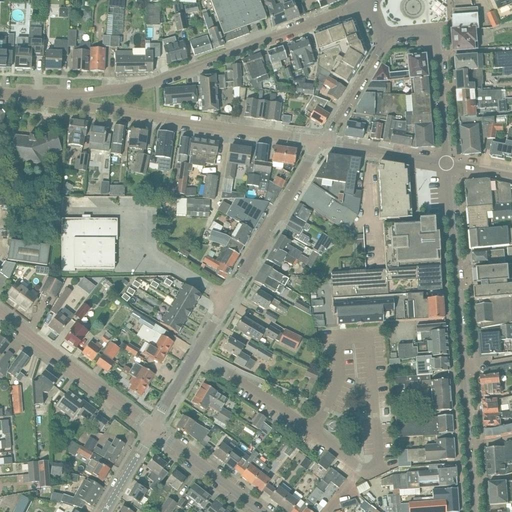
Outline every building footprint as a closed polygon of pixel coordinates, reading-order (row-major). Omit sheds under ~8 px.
[(110,36),(110,47),(119,47),(120,36),(112,36),(114,8),(125,9),(125,0),(124,0),(108,0),(106,36),(110,36)] [(211,0),(223,33),(226,43),(249,34),(246,26),(267,19),(259,0),(211,0)] [(272,27),(273,28),(287,22),(278,0),(277,0),(272,2),(272,1),(266,3),(269,10),(272,27)] [(278,0),(287,22),(299,17),(292,1),(287,3),(285,0),(278,0)] [(317,0),(321,8),(341,0),(317,0)] [(511,0),(488,0),(493,10),(496,11),(500,21),(511,16),(511,0)] [(159,26),(160,5),(146,5),(146,18),(153,18),(153,26),(159,26)] [(453,16),(454,30),(479,29),(478,18),(478,8),(453,10),(454,16),(453,16)] [(208,19),(205,9),(201,11),(202,15),(211,40),(214,49),(224,46),(221,36),(218,28),(214,29),(210,19),(208,19)] [(493,12),(487,15),(493,28),(499,25),(493,12)] [(184,13),(174,15),(177,31),(187,29),(184,13)] [(348,84),(366,54),(362,41),(364,40),(361,33),(359,34),(354,22),(351,20),(313,34),(320,58),(318,73),(329,79),(332,74),(348,84)] [(455,49),(455,51),(465,50),(478,49),(478,42),(476,42),(475,30),(479,29),(454,30),(453,31),(454,43),(453,45),(453,48),(455,49)] [(73,47),(73,61),(72,71),(89,71),(90,52),(90,43),(82,42),(78,47),(76,47),(77,31),(69,30),(68,41),(68,47),(73,47)] [(7,36),(0,35),(0,67),(1,68),(1,66),(11,66),(12,51),(7,51),(7,50),(6,50),(7,36)] [(161,40),(167,64),(187,59),(183,43),(177,44),(175,36),(161,40)] [(191,46),(194,56),(212,50),(209,41),(207,36),(190,42),(191,46)] [(44,38),(28,37),(28,49),(16,49),(15,68),(30,69),(31,56),(36,56),(36,57),(43,57),(44,45),(43,45),(44,38)] [(305,40),(303,38),(300,39),(300,41),(294,43),(293,42),(290,43),(290,44),(288,45),(296,71),(305,69),(314,65),(314,63),(315,63),(312,55),(307,39),(305,40)] [(68,56),(68,47),(68,41),(54,41),(54,52),(46,52),(46,70),(61,70),(61,56),(68,56)] [(152,72),(152,58),(160,58),(159,44),(150,44),(150,51),(145,51),(145,57),(145,66),(146,66),(146,72),(152,72)] [(274,73),(280,71),(280,69),(281,69),(279,62),(287,60),(283,47),(267,52),(270,62),(273,71),(274,73)] [(90,71),(104,72),(105,48),(91,48),(90,71)] [(115,52),(115,73),(146,72),(146,66),(145,66),(145,57),(132,57),(132,52),(118,52),(118,50),(116,50),(116,52),(115,52)] [(455,56),(456,71),(470,71),(470,72),(476,72),(476,70),(479,70),(483,69),(483,70),(511,67),(511,52),(482,54),(482,55),(478,55),(465,55),(455,56)] [(257,79),(258,89),(261,90),(261,82),(268,79),(263,63),(260,54),(251,57),(256,71),(257,79)] [(372,81),(382,81),(389,82),(417,78),(427,77),(427,75),(429,75),(427,57),(425,57),(425,55),(407,57),(409,72),(388,74),(388,69),(381,65),(372,81)] [(252,89),(258,89),(257,79),(256,71),(251,57),(242,61),(247,75),(252,89)] [(234,87),(239,88),(241,88),(240,65),(232,65),(234,87)] [(290,68),(284,70),(287,79),(293,77),(290,68)] [(470,71),(456,71),(455,73),(455,80),(457,80),(457,84),(459,85),(460,85),(461,90),(482,90),(482,85),(484,84),(483,77),(477,77),(476,72),(470,72),(470,71)] [(326,95),(337,102),(345,89),(335,82),(334,83),(329,79),(318,73),(317,81),(330,89),(326,95)] [(216,74),(199,74),(200,86),(201,102),(202,111),(219,110),(218,89),(227,89),(225,75),(217,75),(216,74)] [(410,81),(412,95),(429,96),(428,79),(418,80),(410,81)] [(371,83),(364,94),(389,95),(390,84),(381,83),(371,83)] [(296,94),(313,96),(314,96),(315,90),(315,88),(294,85),(296,94)] [(200,86),(163,89),(164,105),(201,102),(200,86)] [(501,90),(461,90),(462,102),(494,100),(494,96),(501,95),(501,90)] [(386,121),(382,142),(390,144),(416,149),(433,147),(429,96),(412,95),(412,96),(389,95),(364,94),(356,109),(356,113),(373,115),(383,116),(383,121),(386,121)] [(310,119),(322,126),(329,115),(322,111),(328,101),(318,98),(314,96),(313,96),(304,110),(307,112),(304,117),(309,120),(310,119)] [(244,117),(255,119),(258,101),(246,99),(244,117)] [(506,100),(462,102),(463,116),(477,115),(477,109),(497,107),(497,112),(508,111),(506,100)] [(255,119),(267,121),(270,102),(258,101),(255,119)] [(267,121),(279,122),(281,104),(270,102),(267,121)] [(371,123),(372,123),(373,115),(356,113),(356,114),(352,114),(347,123),(345,136),(362,139),(364,126),(370,127),(371,123)] [(379,121),(383,121),(383,116),(373,115),(372,123),(373,123),(370,139),(380,140),(382,125),(378,124),(379,121)] [(477,115),(463,116),(464,127),(489,125),(497,124),(507,125),(508,116),(477,118),(477,115)] [(70,120),(69,130),(68,134),(69,135),(69,134),(70,134),(68,145),(82,147),(84,136),(86,137),(86,132),(88,122),(70,120)] [(488,139),(488,140),(495,139),(497,131),(503,131),(504,125),(507,125),(497,124),(489,125),(488,139)] [(89,143),(90,143),(89,149),(109,152),(110,144),(111,134),(105,134),(106,127),(92,125),(91,135),(89,143)] [(464,127),(461,127),(462,131),(461,131),(463,155),(481,154),(481,145),(484,144),(485,138),(488,139),(489,125),(464,127)] [(125,127),(114,126),(110,154),(121,155),(125,127)] [(492,158),(504,160),(505,156),(511,158),(511,156),(511,129),(509,129),(506,144),(493,141),(490,155),(492,158)] [(132,131),(131,140),(130,148),(139,149),(135,166),(146,169),(149,156),(143,154),(144,150),(146,132),(132,131)] [(147,181),(151,182),(152,174),(153,174),(157,158),(159,158),(157,171),(168,172),(169,172),(171,159),(170,159),(173,143),(174,134),(158,131),(155,157),(151,156),(149,166),(148,169),(149,169),(149,173),(148,173),(147,181)] [(14,136),(13,146),(12,160),(41,163),(41,157),(60,150),(54,132),(37,138),(37,135),(30,134),(29,138),(27,138),(28,137),(16,136),(16,137),(14,136)] [(177,162),(182,163),(179,178),(177,194),(184,194),(186,179),(187,171),(188,171),(189,162),(186,162),(187,157),(190,157),(192,140),(186,139),(185,137),(183,137),(182,138),(181,138),(177,162)] [(192,139),(192,140),(190,157),(189,162),(188,171),(192,172),(193,165),(204,167),(204,164),(214,165),(214,160),(215,160),(218,142),(192,139)] [(259,183),(268,184),(269,181),(270,172),(272,163),(267,163),(269,146),(256,144),(255,150),(250,149),(248,166),(247,166),(246,175),(248,176),(246,185),(258,187),(259,183)] [(236,165),(247,166),(248,166),(250,149),(231,147),(228,162),(225,179),(233,180),(236,165)] [(272,162),(283,164),(285,148),(274,147),(272,162)] [(282,170),(290,174),(294,166),(297,150),(285,148),(283,164),(282,170)] [(81,154),(79,170),(85,171),(88,155),(81,154)] [(320,169),(311,184),(342,205),(348,171),(349,171),(351,158),(328,155),(325,170),(320,169)] [(360,159),(351,158),(349,171),(348,171),(342,205),(357,216),(358,216),(361,191),(354,190),(356,173),(358,173),(360,159)] [(379,172),(380,186),(409,184),(408,168),(408,167),(380,162),(379,167),(378,167),(377,172),(379,172)] [(206,176),(203,198),(214,200),(218,178),(206,176)] [(268,203),(269,203),(272,205),(281,189),(277,186),(281,179),(277,177),(273,183),(269,181),(268,184),(264,202),(268,203)] [(277,186),(281,189),(285,182),(281,179),(277,186)] [(488,179),(466,181),(468,208),(511,204),(511,205),(511,196),(511,184),(488,179)] [(317,212),(324,217),(346,232),(357,216),(342,205),(311,184),(301,201),(317,212)] [(380,186),(381,203),(410,201),(409,184),(380,186)] [(155,195),(167,197),(169,190),(156,187),(155,195)] [(196,188),(185,188),(185,196),(196,196),(196,188)] [(231,238),(244,246),(269,203),(244,199),(235,199),(226,215),(239,222),(231,238)] [(186,216),(191,216),(209,217),(210,201),(187,200),(186,216)] [(410,201),(381,203),(381,214),(379,214),(379,220),(412,218),(410,201)] [(292,216),(305,223),(309,215),(308,215),(311,210),(299,204),(292,216)] [(468,208),(470,230),(489,228),(489,222),(511,219),(511,205),(511,204),(468,208)] [(320,223),(324,217),(317,212),(313,218),(320,223)] [(308,231),(311,226),(305,223),(292,216),(285,228),(296,235),(294,238),(306,245),(309,240),(308,238),(302,235),(304,230),(306,231),(308,231)] [(62,219),(62,272),(74,272),(74,269),(114,269),(114,240),(117,240),(117,219),(62,219)] [(387,269),(387,270),(440,266),(438,224),(437,224),(436,220),(434,220),(434,219),(419,220),(419,221),(383,223),(386,269),(387,269)] [(470,231),(471,249),(481,248),(511,245),(511,229),(509,229),(508,227),(480,230),(470,231)] [(224,246),(239,255),(244,246),(231,238),(227,236),(211,231),(209,240),(224,246)] [(318,240),(324,244),(319,251),(323,253),(337,243),(323,233),(318,240)] [(281,235),(274,247),(298,261),(304,263),(307,257),(296,251),(290,248),(291,246),(289,245),(291,241),(290,240),(281,235)] [(356,240),(356,253),(364,252),(363,235),(357,235),(357,240),(356,240)] [(7,260),(47,265),(50,246),(10,240),(7,260)] [(220,263),(231,269),(239,255),(224,246),(216,261),(220,263)] [(274,264),(277,265),(280,267),(284,261),(292,265),(293,264),(295,265),(298,261),(274,247),(267,260),(274,264),(273,264),(274,264)] [(180,248),(177,253),(186,259),(189,254),(180,248)] [(472,253),(473,265),(489,263),(490,267),(506,266),(504,250),(472,253)] [(217,275),(225,279),(227,276),(231,269),(220,263),(216,261),(207,256),(203,262),(219,271),(217,275)] [(0,272),(9,279),(15,264),(7,262),(6,261),(1,267),(0,266),(0,272)] [(475,288),(476,297),(508,293),(511,292),(511,264),(509,265),(509,266),(473,269),(475,284),(478,284),(478,288),(475,288)] [(264,265),(259,272),(284,287),(289,279),(272,270),(264,265)] [(387,270),(330,273),(332,299),(425,293),(425,291),(442,290),(440,266),(387,270)] [(254,281),(267,288),(275,293),(276,291),(280,294),(284,287),(259,272),(254,281)] [(311,284),(323,284),(323,272),(311,272),(311,284)] [(296,283),(306,288),(305,276),(300,276),(296,283)] [(43,291),(54,296),(61,284),(49,278),(43,291)] [(17,283),(14,288),(8,296),(27,310),(36,298),(17,283)] [(183,284),(179,292),(197,303),(197,302),(201,296),(201,295),(183,284)] [(71,291),(66,288),(50,311),(55,315),(71,291)] [(277,308),(281,311),(285,314),(288,308),(284,306),(280,303),(273,299),(259,290),(252,302),(266,310),(270,304),(276,308),(277,308)] [(179,292),(174,300),(192,311),(197,303),(179,292)] [(481,323),(482,329),(511,322),(511,292),(508,293),(476,297),(476,301),(479,300),(480,305),(476,305),(478,324),(481,323)] [(332,299),(331,299),(331,306),(332,305),(333,315),(336,315),(336,325),(444,319),(442,298),(425,299),(425,293),(332,299)] [(124,294),(121,298),(126,302),(130,298),(124,294)] [(174,300),(169,308),(187,318),(188,318),(192,311),(174,300)] [(311,316),(310,307),(297,300),(294,306),(311,316)] [(90,308),(84,304),(75,315),(81,320),(90,308)] [(169,308),(165,315),(183,326),(187,318),(169,308)] [(60,313),(55,319),(48,327),(59,335),(73,316),(64,309),(61,314),(60,313)] [(131,316),(139,321),(138,322),(143,325),(151,330),(155,324),(134,311),(131,316)] [(264,317),(275,323),(278,318),(267,312),(264,317)] [(165,315),(160,323),(178,334),(179,333),(183,327),(182,327),(183,326),(165,315)] [(323,315),(312,315),(313,321),(313,327),(317,327),(320,327),(324,327),(324,321),(323,321),(323,315)] [(278,342),(295,350),(296,351),(302,338),(294,334),(285,330),(283,334),(280,333),(280,332),(268,326),(265,331),(257,326),(243,317),(236,329),(259,342),(264,334),(275,340),(275,339),(279,341),(278,342)] [(136,321),(132,318),(127,326),(131,329),(136,321)] [(78,325),(75,323),(70,329),(72,331),(65,340),(76,348),(88,332),(82,328),(82,326),(80,324),(78,325)] [(423,344),(397,346),(398,359),(416,358),(431,357),(448,355),(446,331),(445,324),(416,327),(416,333),(420,333),(421,341),(423,341),(423,344)] [(143,325),(137,335),(149,343),(167,354),(173,342),(165,337),(161,335),(156,332),(155,333),(151,330),(143,325)] [(492,354),(492,357),(497,356),(497,354),(511,352),(511,325),(501,326),(501,328),(488,329),(489,335),(481,335),(481,341),(483,341),(484,355),(492,354)] [(107,332),(101,340),(106,344),(112,336),(107,332)] [(0,337),(0,356),(4,352),(10,345),(0,337)] [(244,347),(238,343),(230,338),(223,349),(237,357),(234,362),(244,368),(249,359),(240,353),(244,347)] [(268,363),(273,355),(249,341),(244,349),(268,363)] [(91,342),(88,345),(82,353),(92,361),(99,353),(103,347),(97,342),(94,345),(91,342)] [(160,365),(167,354),(152,344),(149,343),(142,354),(160,365)] [(139,350),(129,344),(125,350),(135,357),(139,350)] [(0,373),(5,377),(6,372),(9,364),(7,363),(13,355),(8,351),(0,361),(0,368),(1,369),(0,370),(0,373)] [(6,372),(20,382),(24,376),(20,372),(29,359),(21,353),(15,361),(6,372)] [(103,354),(102,356),(96,364),(108,372),(115,362),(103,354)] [(417,376),(430,375),(432,375),(432,372),(449,371),(448,358),(431,360),(431,357),(416,358),(409,358),(409,364),(416,363),(417,376)] [(154,374),(146,369),(142,367),(135,363),(133,366),(131,370),(125,366),(123,370),(129,374),(133,377),(148,386),(154,374)] [(483,372),(484,372),(484,376),(511,371),(511,363),(486,368),(484,366),(482,367),(480,369),(481,371),(483,372)] [(308,368),(304,376),(310,378),(308,383),(314,386),(319,373),(308,368)] [(57,381),(45,371),(37,382),(37,383),(32,383),(34,405),(43,404),(42,393),(48,393),(57,381)] [(450,374),(391,378),(394,414),(420,412),(420,409),(430,409),(431,412),(453,410),(450,374)] [(482,386),(483,397),(490,396),(490,395),(501,394),(499,375),(490,376),(484,377),(481,377),(482,386)] [(133,377),(129,384),(132,385),(129,389),(133,392),(132,394),(138,397),(139,395),(141,397),(144,392),(146,392),(149,388),(148,386),(133,377)] [(203,384),(197,393),(233,415),(233,414),(223,408),(226,403),(227,400),(216,393),(217,392),(203,384)] [(20,386),(8,387),(9,392),(10,391),(10,394),(12,394),(14,414),(22,413),(20,386)] [(78,414),(88,423),(97,411),(80,398),(78,399),(68,391),(56,407),(73,420),(78,414)] [(208,407),(219,413),(215,420),(225,426),(233,415),(197,393),(192,402),(206,411),(208,407)] [(511,396),(511,397),(499,400),(483,401),(484,415),(499,414),(506,413),(511,411),(511,396)] [(499,414),(484,415),(485,425),(486,426),(496,425),(500,425),(500,419),(511,419),(511,411),(506,413),(499,414)] [(91,423),(101,431),(108,423),(98,414),(91,423)] [(252,425),(258,430),(266,418),(259,414),(252,425)] [(206,436),(209,432),(195,423),(183,416),(176,429),(187,435),(188,434),(200,444),(206,436)] [(453,433),(452,416),(437,416),(437,417),(396,419),(397,438),(423,436),(423,437),(436,436),(439,436),(439,434),(453,433)] [(485,429),(486,439),(495,438),(511,434),(511,424),(494,428),(485,429)] [(425,448),(405,449),(405,450),(406,462),(411,462),(445,460),(455,459),(453,439),(453,433),(439,434),(439,436),(436,436),(436,440),(436,445),(425,446),(425,448)] [(200,444),(211,452),(214,449),(207,443),(210,439),(206,436),(200,444)] [(96,447),(93,452),(114,464),(125,444),(115,438),(112,444),(107,441),(102,450),(96,447)] [(85,471),(94,477),(103,482),(110,470),(98,463),(101,459),(81,446),(74,443),(69,440),(67,442),(68,448),(68,454),(73,456),(76,451),(77,452),(77,453),(91,461),(88,465),(89,465),(85,471)] [(86,441),(83,447),(91,452),(94,446),(86,441)] [(511,441),(505,443),(505,447),(486,448),(488,477),(498,476),(505,475),(511,473),(511,441)] [(213,454),(212,455),(223,463),(235,447),(230,443),(227,447),(221,443),(213,454)] [(235,447),(223,463),(233,471),(235,469),(238,472),(249,458),(235,447)] [(241,477),(251,485),(266,465),(256,458),(259,454),(255,451),(238,472),(242,475),(241,477)] [(327,452),(318,464),(326,471),(336,459),(327,452)] [(149,488),(154,492),(168,473),(163,469),(167,464),(155,455),(146,467),(152,471),(147,478),(153,482),(149,488)] [(312,463),(305,458),(299,465),(306,470),(312,463)] [(38,462),(40,488),(50,487),(48,461),(38,462)] [(28,463),(29,475),(39,474),(38,462),(28,463)] [(393,485),(393,489),(399,489),(407,489),(419,488),(457,485),(456,475),(457,474),(457,472),(456,471),(455,466),(444,466),(444,464),(436,465),(428,465),(429,471),(406,473),(407,474),(392,475),(380,480),(381,486),(393,485)] [(263,490),(267,494),(272,487),(267,484),(270,481),(265,477),(270,470),(266,467),(267,465),(266,465),(251,485),(261,493),(263,490)] [(345,479),(331,468),(321,480),(328,486),(331,482),(339,488),(345,479)] [(175,470),(169,478),(166,482),(161,489),(166,493),(171,486),(177,491),(187,479),(175,470)] [(324,475),(318,470),(313,476),(320,481),(324,475)] [(29,475),(23,475),(24,483),(39,482),(39,474),(29,475)] [(102,488),(87,479),(87,481),(84,479),(74,498),(63,494),(63,495),(52,493),(51,502),(60,503),(60,502),(61,502),(72,505),(82,509),(86,503),(92,506),(102,488)] [(490,506),(507,504),(511,503),(511,480),(489,483),(490,506)] [(130,505),(140,511),(144,505),(147,500),(144,497),(147,491),(136,484),(129,496),(133,499),(130,505)] [(185,494),(178,504),(177,506),(183,510),(188,504),(193,507),(196,503),(203,508),(211,497),(194,484),(186,495),(185,494)] [(269,499),(279,507),(288,495),(278,487),(275,490),(272,487),(267,494),(271,497),(269,499)] [(316,488),(297,511),(320,511),(323,509),(315,502),(323,493),(316,488)] [(402,503),(402,511),(458,511),(457,488),(432,490),(433,498),(413,499),(413,503),(408,503),(402,503)] [(297,511),(303,504),(300,501),(302,497),(295,491),(291,497),(288,495),(279,507),(286,511),(297,511)] [(401,511),(399,494),(387,495),(389,511),(401,511)] [(178,504),(168,497),(158,511),(172,511),(177,506),(178,504)] [(340,504),(342,510),(359,505),(355,499),(340,504)] [(226,511),(222,508),(223,507),(216,501),(207,511),(203,511),(201,510),(199,511),(226,511)] [(359,507),(364,511),(365,511),(370,506),(364,501),(359,507)]
